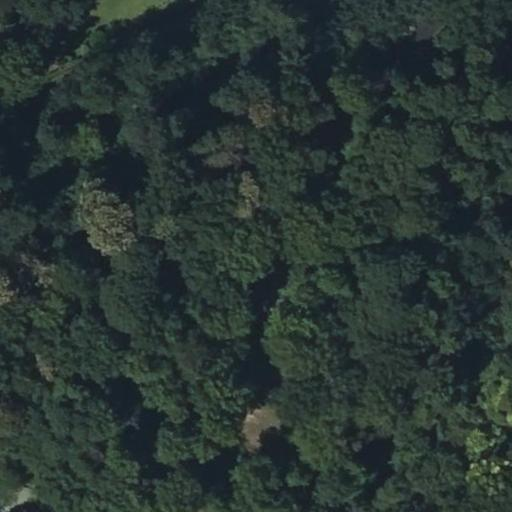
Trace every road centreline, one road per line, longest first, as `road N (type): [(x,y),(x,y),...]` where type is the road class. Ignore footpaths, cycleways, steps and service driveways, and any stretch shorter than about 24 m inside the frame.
road 1 (track): [(307,511),(259,279),(258,204),(303,122),(425,0)]
road 2 (track): [(259,279),(165,511)]
